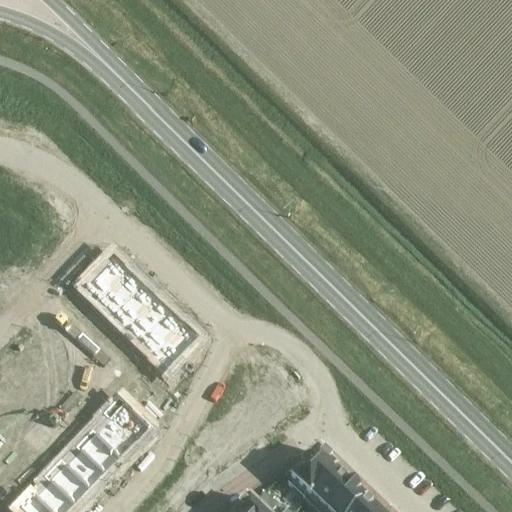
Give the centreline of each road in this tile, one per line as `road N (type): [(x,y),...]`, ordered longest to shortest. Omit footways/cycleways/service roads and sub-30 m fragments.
road 1 (secondary): [(511,463),(83,44)]
road 2 (residential): [(227,325),(166,468),(125,511)]
road 3 (residential): [(104,219),(227,325)]
road 4 (residential): [(199,511),(321,413)]
road 5 (residential): [(0,328),(104,219)]
road 6 (residential): [(321,413),(422,511)]
road 7 (residential): [(0,145),(46,166),(104,219)]
road 8 (residential): [(321,413),(227,325)]
